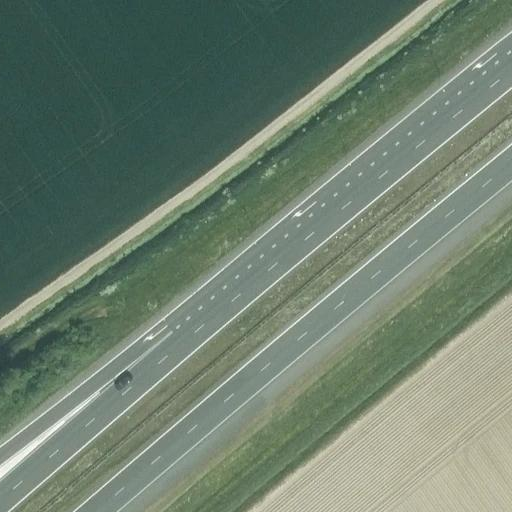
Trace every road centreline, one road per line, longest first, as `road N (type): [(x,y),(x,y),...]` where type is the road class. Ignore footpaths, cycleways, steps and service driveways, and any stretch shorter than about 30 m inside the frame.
road 1 (motorway): [(97,511),(511,163)]
road 2 (motorway): [(511,71),(210,320)]
road 3 (motorway): [(210,320),(0,501)]
road 4 (motorway): [(210,320),(164,327),(0,457)]
